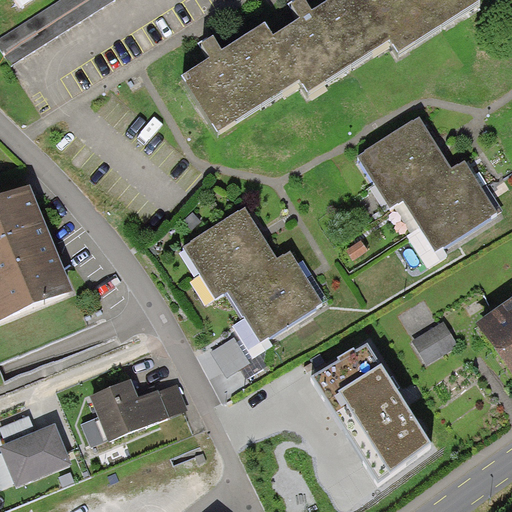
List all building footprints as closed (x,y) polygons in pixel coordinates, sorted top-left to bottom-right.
[(61,0),(0,39),(0,49),(11,67),(116,0),(61,0)] [(301,20),(273,38),(301,82),(309,95),(392,42),(364,0),(333,0),(313,13),(303,0),(300,2),(292,7),(301,20)] [(364,0),(392,42),(399,54),(481,2),(480,0),(364,0)] [(211,61),(183,79),(218,135),(301,82),(273,38),(265,25),(222,53),(213,39),(208,43),(202,47),(211,61)] [(429,133),(421,118),(359,157),(376,184),(437,146),(429,133)] [(443,154),(437,146),(376,184),(392,209),(404,202),(403,200),(452,169),(443,154)] [(465,161),(452,169),(403,200),(404,202),(421,228),(483,189),(474,175),(465,161)] [(0,199),(0,324),(74,294),(56,250),(30,188),(0,199)] [(489,199),(483,189),(421,228),(437,253),(499,214),(489,199)] [(254,225),(246,210),(184,249),(201,276),(262,238),(254,225)] [(268,246),(262,238),(201,276),(217,301),(229,293),(228,292),(277,261),(268,246)] [(290,253),(277,261),(228,292),(229,293),(246,319),(308,281),(299,266),(290,253)] [(314,290),(308,281),(246,319),(262,345),(324,306),(314,290)] [(511,301),(477,326),(511,376),(511,301)] [(444,323),(411,343),(426,367),(459,347),(444,323)] [(393,386),(369,348),(313,379),(378,483),(430,446),(393,386)] [(139,400),(132,382),(91,398),(109,444),(170,419),(159,392),(139,400)] [(178,384),(159,392),(170,419),(188,411),(178,384)] [(56,425),(0,447),(0,449),(16,489),(72,467),(65,448),(56,425)]
